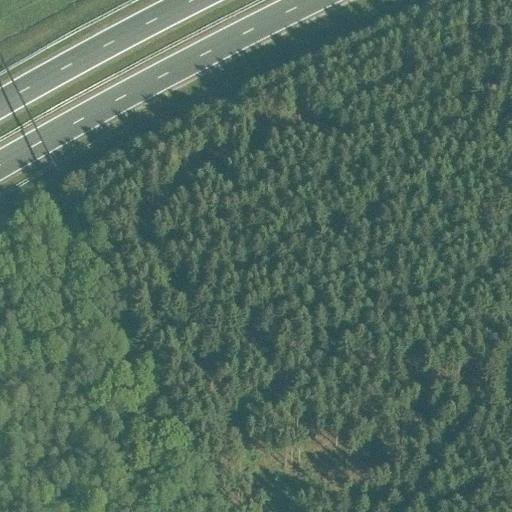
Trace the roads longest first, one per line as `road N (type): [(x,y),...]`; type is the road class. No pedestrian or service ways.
road 1 (trunk): [(0,171),(142,86),(318,0)]
road 2 (trunk): [(204,0),(0,107)]
